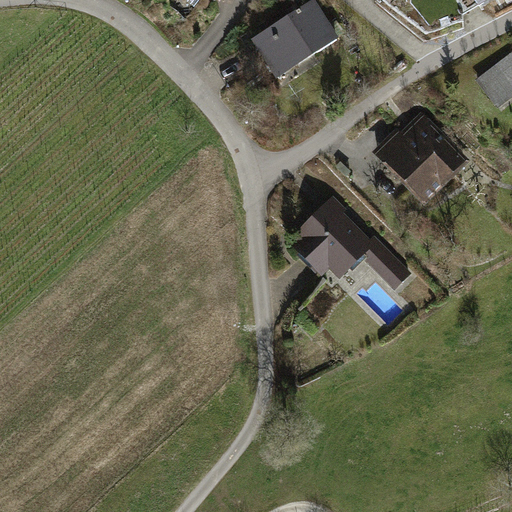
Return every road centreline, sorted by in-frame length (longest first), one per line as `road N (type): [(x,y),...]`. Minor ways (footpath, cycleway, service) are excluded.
road 1 (unclassified): [(254,185),(264,396),(244,439),(182,511)]
road 2 (residential): [(254,185),(443,51),(511,19)]
road 3 (unclassified): [(75,0),(145,37),(196,89),(236,138),(254,185)]
